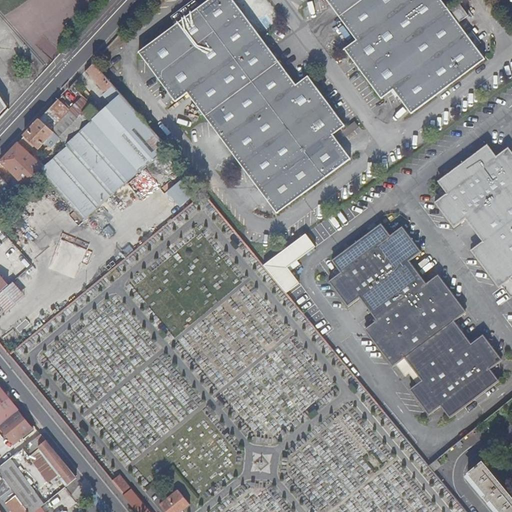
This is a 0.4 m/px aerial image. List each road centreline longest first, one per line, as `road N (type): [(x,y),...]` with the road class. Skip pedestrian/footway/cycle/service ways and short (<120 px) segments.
road 1 (residential): [(0,142),(126,0)]
road 2 (residential): [(0,366),(116,511)]
